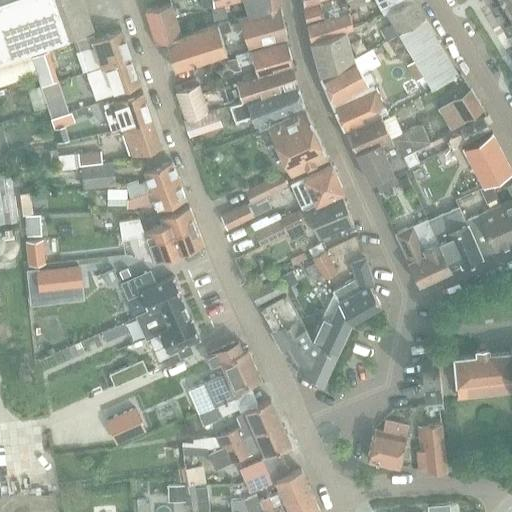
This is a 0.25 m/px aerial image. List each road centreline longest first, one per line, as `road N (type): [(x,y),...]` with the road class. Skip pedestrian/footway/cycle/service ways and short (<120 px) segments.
road 1 (residential): [(298,421),(201,203),(130,0)]
road 2 (residential): [(401,305),(307,79),(290,0)]
road 3 (residential): [(509,508),(466,485),(364,490),(333,500)]
road 4 (residential): [(298,421),(383,385),(401,305)]
road 5 (residential): [(511,138),(429,0)]
road 6 (residential): [(401,305),(511,256)]
